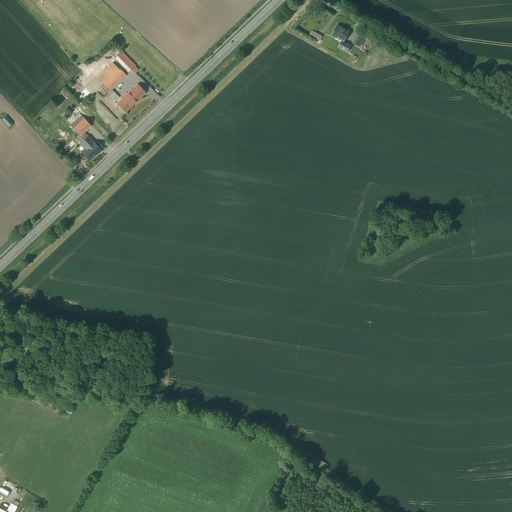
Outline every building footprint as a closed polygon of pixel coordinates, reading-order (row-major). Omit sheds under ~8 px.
[(350,26),(338,20),(332,34),(344,40),(350,26)] [(313,30),(310,35),(321,41),(324,36),(313,30)] [(353,42),(362,47),(368,36),(354,30),(352,35),(355,37),(353,42)] [(352,39),(347,36),(342,46),(347,49),(352,39)] [(135,66),(121,51),(114,58),(128,72),(135,66)] [(121,71),(113,63),(98,79),(110,91),(111,89),(126,75),(122,71),(121,71)] [(138,85),(122,100),(119,97),(115,101),(125,112),(145,93),(138,85)] [(119,97),(111,89),(110,91),(107,93),(115,101),(114,101),(115,101),(119,97)] [(91,126),(82,115),(72,124),(70,126),(80,136),(84,132),(91,126)] [(13,123),(6,116),(2,120),(9,127),(13,123)] [(84,132),(80,136),(77,138),(81,143),(88,136),(84,132)] [(101,151),(88,136),(81,143),(86,149),(82,152),(82,151),(81,151),(90,161),(97,154),(101,151)] [(2,486),(0,488),(0,492),(7,497),(11,491),(2,486)]
